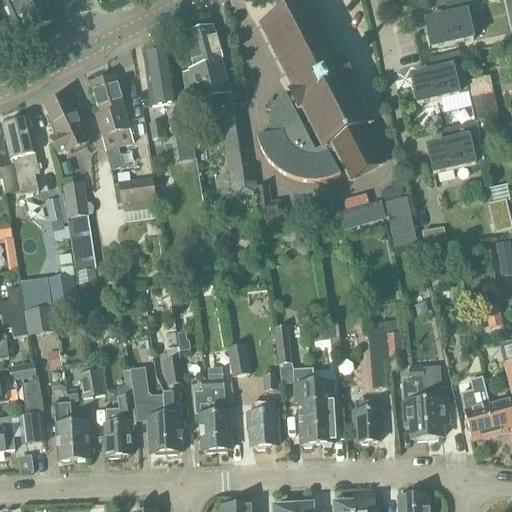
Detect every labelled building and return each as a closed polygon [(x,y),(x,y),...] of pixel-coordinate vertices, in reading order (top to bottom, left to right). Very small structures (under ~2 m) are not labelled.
[(29,35),(52,25),(44,8),(48,6),(44,0),(16,0),(17,3),(11,6),(18,20),(21,18),(29,35)] [(427,34),(431,52),(473,42),(466,14),(476,12),(473,0),(444,7),(447,19),(429,23),(432,33),(427,34)] [(266,112),(273,115),(271,126),(272,136),(256,139),(257,143),(259,147),(260,151),(262,154),(264,158),(266,161),(269,165),(272,168),(275,171),(278,173),(281,176),(285,178),(288,180),(292,181),(296,183),(300,184),(304,184),(308,185),(312,185),(316,185),(320,184),(324,184),(328,183),(332,181),(336,180),(340,178),(329,157),(336,154),(351,183),(380,168),(360,130),(369,125),(348,84),(352,82),(343,65),(339,67),(307,4),(261,27),(293,90),(289,92),(292,98),(288,100),(286,96),(278,106),(277,106),(271,103),(267,112),(266,112)] [(0,49),(9,45),(0,24),(0,49)] [(223,74),(220,66),(221,65),(211,31),(187,38),(196,72),(190,74),(198,105),(229,97),(223,74)] [(151,110),(181,105),(179,88),(174,89),(169,56),(143,60),(148,94),(149,94),(151,110)] [(413,90),(417,107),(468,95),(459,56),(430,62),(432,74),(415,78),(418,88),(413,90)] [(498,119),(489,79),(467,84),(475,123),(498,119)] [(114,80),(90,87),(100,119),(95,120),(105,155),(133,146),(123,112),(114,80)] [(66,100),(44,110),(57,137),(48,141),(56,160),(64,157),(65,158),(90,147),(82,129),(83,128),(77,115),(74,117),(66,100)] [(226,111),(231,138),(234,158),(247,155),(244,136),(239,108),(226,111)] [(2,130),(10,163),(19,199),(38,194),(34,178),(39,177),(34,157),(35,157),(27,124),(2,130)] [(151,143),(163,141),(160,125),(148,126),(151,143)] [(429,160),(433,178),(484,166),(475,126),(446,133),(449,144),(431,148),(434,159),(429,160)] [(478,138),(483,159),(498,155),(493,134),(478,138)] [(106,155),(112,174),(125,170),(119,151),(106,155)] [(122,208),(124,208),(157,203),(154,181),(119,186),(122,208)] [(83,188),(63,190),(76,275),(95,273),(83,188)] [(317,207),(285,216),(281,204),(269,205),(266,190),(254,192),(261,237),(321,218),(317,207)] [(385,206),(394,255),(417,249),(407,201),(385,206)] [(63,224),(59,203),(45,206),(49,226),(63,224)] [(340,216),(346,235),(387,222),(381,203),(340,216)] [(487,207),(493,237),(511,232),(511,228),(506,203),(487,207)] [(9,227),(0,228),(0,244),(11,243),(9,227)] [(440,249),(436,231),(421,234),(425,252),(440,249)] [(511,263),(509,245),(496,247),(499,268),(511,265),(511,263)] [(447,289),(440,255),(425,258),(432,293),(447,289)] [(77,305),(73,278),(46,282),(50,309),(77,305)] [(0,318),(0,319),(24,315),(21,291),(8,293),(10,305),(0,306),(0,318)] [(484,311),(488,331),(502,329),(499,309),(484,311)] [(28,339),(44,337),(42,327),(54,325),(52,311),(25,315),(28,339)] [(12,341),(28,339),(24,315),(0,319),(2,333),(11,332),(12,341)] [(367,327),(368,334),(385,331),(389,373),(400,373),(396,329),(396,323),(367,327)] [(309,331),(310,345),(329,343),(327,329),(309,331)] [(372,390),(389,389),(391,388),(389,373),(385,331),(368,334),(372,390)] [(177,336),(180,354),(190,353),(189,345),(186,343),(185,335),(177,336)] [(288,345),(276,346),(279,370),(291,368),(288,345)] [(232,381),(249,378),(244,349),(227,352),(232,381)] [(47,355),(50,370),(61,368),(59,353),(47,355)] [(177,363),(162,365),(166,389),(181,386),(177,363)] [(33,368),(9,372),(10,385),(35,381),(33,368)] [(409,372),(409,382),(402,382),(403,406),(405,430),(410,429),(411,443),(417,443),(417,446),(427,445),(424,395),(424,389),(423,383),(435,382),(434,371),(409,372)] [(100,375),(89,377),(93,401),(104,399),(100,375)] [(313,375),(293,375),(295,401),(297,401),(297,408),(299,449),(317,448),(314,395),(313,375)] [(81,403),(93,401),(89,377),(76,380),(81,403)] [(264,395),(276,394),(275,378),(263,379),(264,395)] [(213,384),(214,408),(216,454),(232,453),(230,417),(229,417),(229,407),(224,407),(224,395),(223,395),(222,383),(213,384)] [(201,455),(216,454),(214,408),(213,384),(202,384),(203,396),(194,397),(194,414),(199,413),(199,419),(201,455)] [(424,389),(424,395),(427,445),(437,445),(437,442),(442,441),(441,428),(447,427),(445,404),(442,404),(441,388),(435,388),(424,389)] [(485,390),(472,393),(459,396),(462,410),(471,444),(497,437),(489,408),(485,390)] [(69,406),(77,404),(76,394),(67,395),(69,406)] [(314,395),(317,448),(334,448),(332,406),(330,406),(329,394),(314,395)] [(105,414),(106,429),(104,429),(105,460),(130,459),(129,442),(131,442),(131,429),(135,429),(130,399),(118,401),(120,413),(105,414)] [(163,408),(165,456),(182,455),(180,420),(179,420),(178,399),(162,399),(163,408)] [(510,434),(511,430),(511,402),(489,408),(497,437),(510,434)] [(357,446),(380,445),(378,427),(382,427),(382,414),(378,414),(377,404),(366,405),(367,415),(351,415),(352,433),(356,432),(357,446)] [(251,451),(277,450),(275,416),(274,416),(274,406),(251,408),(251,417),(248,417),(248,434),(251,434),(251,451)] [(73,464),(71,417),(70,407),(54,408),(57,465),(73,464)] [(149,457),(165,456),(163,408),(148,409),(149,422),(147,422),(149,457)] [(71,417),(73,464),(88,463),(87,428),(86,427),(86,417),(71,417)] [(22,448),(26,448),(45,445),(42,418),(39,418),(25,420),(19,420),(21,442),(22,448)] [(4,455),(14,454),(11,430),(1,431),(0,431),(0,430),(0,456),(4,456),(4,455)] [(33,477),(31,460),(16,462),(18,478),(33,477)] [(413,502),(413,511),(428,511),(428,501),(413,502)] [(413,511),(413,502),(398,503),(398,511),(413,511)]
